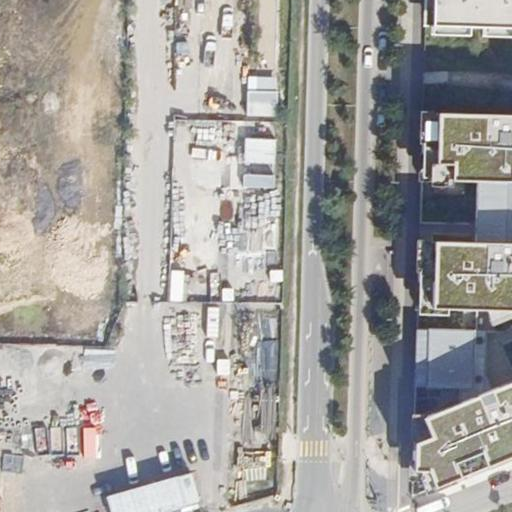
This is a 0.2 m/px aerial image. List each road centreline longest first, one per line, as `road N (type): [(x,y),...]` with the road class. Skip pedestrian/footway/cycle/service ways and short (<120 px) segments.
road 1 (secondary): [(334,505),(356,450),(370,0)]
road 2 (secondary): [(320,0),(315,448),(334,505)]
road 3 (track): [(44,458),(136,415),(141,286)]
road 4 (unknown): [(141,286),(230,262),(239,198)]
